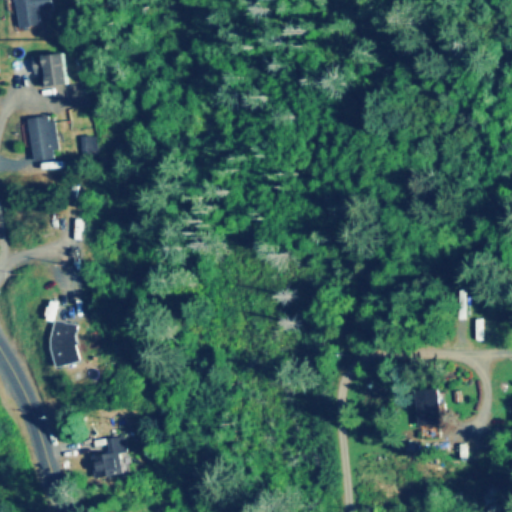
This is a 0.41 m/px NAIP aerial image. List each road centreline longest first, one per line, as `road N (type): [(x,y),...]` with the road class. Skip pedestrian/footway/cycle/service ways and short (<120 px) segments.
road 1 (tertiary): [(68,511),(0,346)]
road 2 (residential): [(23,387),(0,226)]
